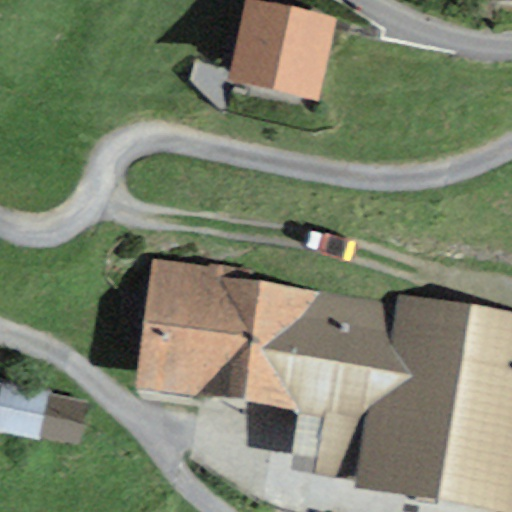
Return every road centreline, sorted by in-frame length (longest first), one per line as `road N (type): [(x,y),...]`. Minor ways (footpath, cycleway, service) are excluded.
road 1 (residential): [(511,144),(463,166),(382,178),(151,133),(132,136),(118,150),(79,215),(37,231),(0,223)]
road 2 (track): [(230,511),(187,479),(132,410),(0,334)]
road 3 (residential): [(511,42),(451,40),(365,0)]
